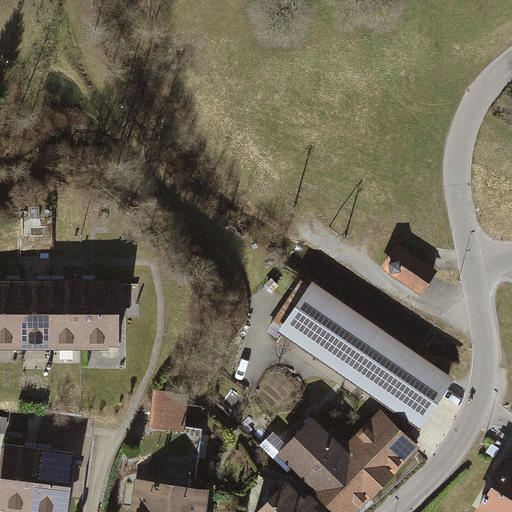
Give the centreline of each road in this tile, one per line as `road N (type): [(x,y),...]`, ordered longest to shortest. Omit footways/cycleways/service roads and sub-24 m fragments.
road 1 (tertiary): [(393,511),(450,454),(476,402),(486,338),(472,263)]
road 2 (tertiary): [(472,263),(455,184),(459,137),(480,92),(511,59)]
